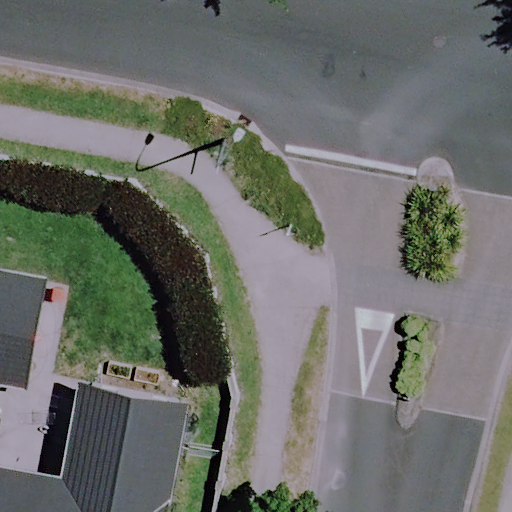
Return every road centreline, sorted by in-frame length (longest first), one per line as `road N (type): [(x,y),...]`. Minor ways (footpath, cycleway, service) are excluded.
road 1 (residential): [(377,511),(454,49)]
road 2 (tertiary): [(198,0),(454,49)]
